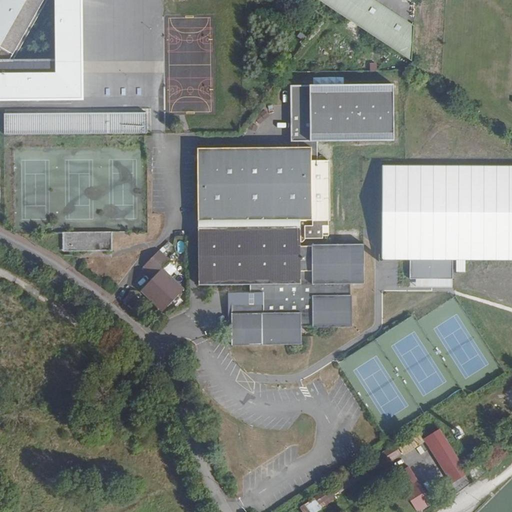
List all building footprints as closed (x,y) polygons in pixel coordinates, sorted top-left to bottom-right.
[(82,0),(0,0),(0,100),(82,100),(82,0)] [(320,0),(410,58),(411,24),(374,0),(320,0)] [(290,146),(197,147),(198,213),(199,284),(230,284),(231,300),(231,346),(302,344),(302,327),(352,326),(352,283),(366,283),(365,245),(330,245),(330,233),(329,162),(313,162),(312,141),(397,140),(396,82),(289,84),(290,146)] [(150,109),(5,110),(5,135),(152,133),(150,109)] [(141,143),(11,145),(11,232),(61,232),(61,249),(85,249),(108,249),(108,231),(141,231),(141,143)] [(511,166),(382,166),(381,261),(410,261),(410,279),(453,279),(453,260),(511,260),(511,166)] [(170,262),(159,252),(144,268),(154,278),(141,291),(163,312),(184,290),(163,269),(170,262)] [(124,301),(136,310),(141,303),(130,294),(124,301)] [(429,436),(455,479),(466,473),(439,430),(429,436)] [(423,442),(416,431),(396,444),(403,455),(423,442)] [(451,482),(455,479),(429,436),(424,440),(451,482)] [(383,454),(387,461),(399,453),(395,446),(383,454)] [(332,496),(387,461),(383,454),(313,499),(318,505),(323,502),(332,496)] [(416,479),(408,467),(397,473),(405,485),(416,479)] [(405,489),(417,509),(429,502),(416,481),(405,489)] [(334,500),(332,496),(323,502),(326,506),(334,500)] [(318,505),(313,499),(299,508),(301,511),(309,511),(318,507),(318,505)]
